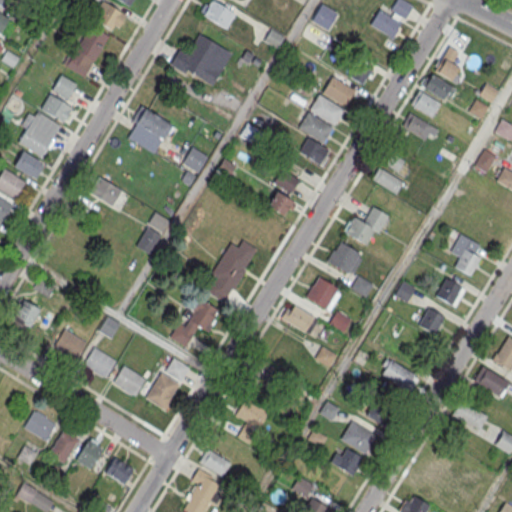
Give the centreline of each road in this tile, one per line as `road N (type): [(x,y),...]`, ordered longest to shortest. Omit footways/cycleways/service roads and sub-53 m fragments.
road 1 (residential): [(132,511),(448,0)]
road 2 (residential): [(169,0),(0,285)]
road 3 (residential): [(511,269),(362,511)]
road 4 (residential): [(167,456),(0,353)]
